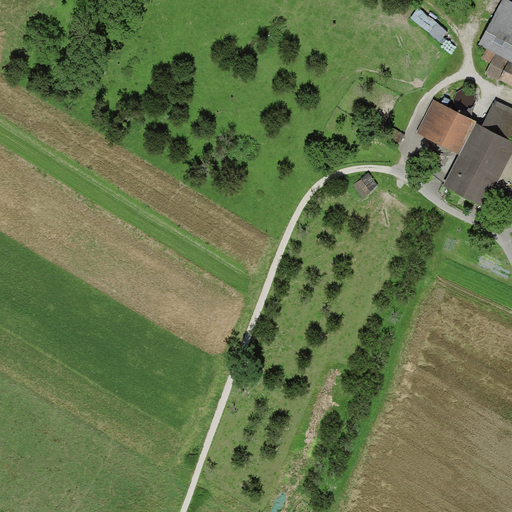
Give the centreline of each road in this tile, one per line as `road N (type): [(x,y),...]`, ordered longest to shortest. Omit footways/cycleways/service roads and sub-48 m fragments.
road 1 (track): [(182,511),(271,267),(315,185),(378,168),(474,220)]
road 2 (track): [(427,0),(465,41),(468,71),(420,105),(396,172)]
